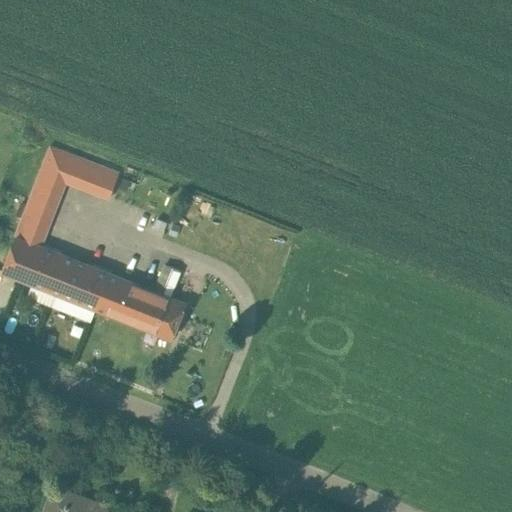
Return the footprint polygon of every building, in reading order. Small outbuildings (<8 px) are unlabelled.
[(118,173),(51,147),(36,184),(60,194),(66,181),(108,197),(108,198),(108,199),(118,173)] [(60,194),(36,184),(15,237),(39,246),(60,194)] [(39,246),(15,237),(2,271),(95,308),(109,274),(39,246)] [(180,271),(164,264),(154,291),(170,298),(180,271)] [(154,291),(109,274),(95,308),(172,338),(185,304),(170,298),(154,291)] [(118,511),(55,488),(45,511),(118,511)]
